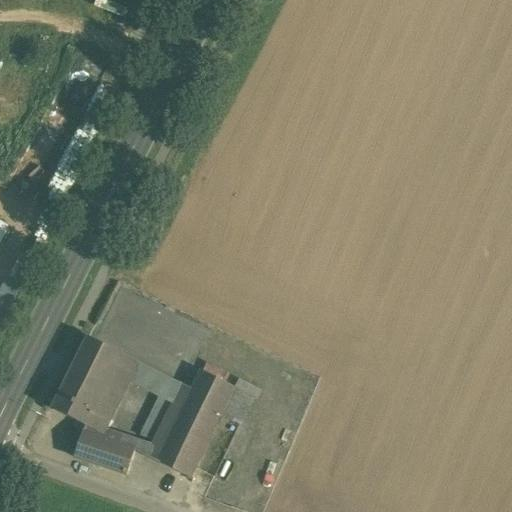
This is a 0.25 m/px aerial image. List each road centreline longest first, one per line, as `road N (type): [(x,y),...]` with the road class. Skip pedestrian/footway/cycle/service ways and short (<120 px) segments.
road 1 (primary): [(0,422),(210,0)]
road 2 (residential): [(160,511),(0,453)]
